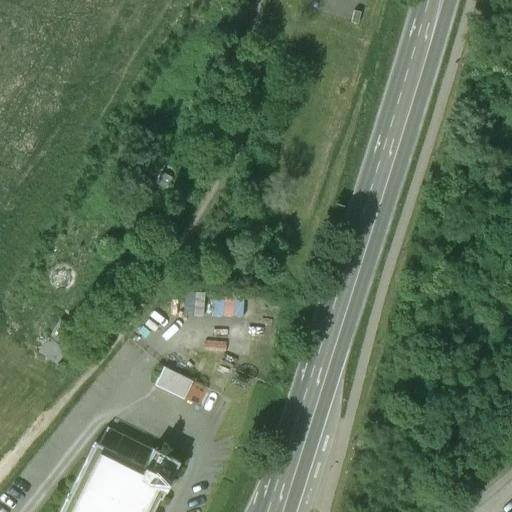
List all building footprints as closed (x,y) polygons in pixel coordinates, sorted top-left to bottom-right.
[(170,178),(161,173),(156,182),(165,187),(170,178)] [(88,216),(66,251),(77,258),(99,223),(88,216)] [(69,325),(60,319),(48,338),(58,344),(69,327),(69,325)] [(69,327),(58,344),(66,350),(77,332),(69,327)] [(48,338),(47,338),(38,351),(56,363),(65,350),(48,338)] [(192,381),(163,367),(154,385),(183,399),(192,381)] [(143,467),(94,442),(60,511),(151,511),(158,498),(160,499),(178,461),(152,448),(143,467)]
